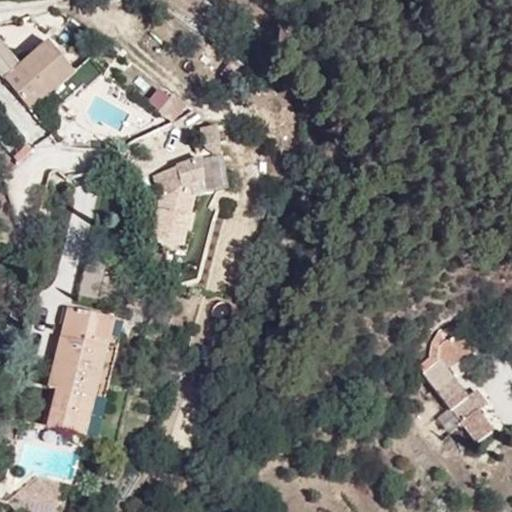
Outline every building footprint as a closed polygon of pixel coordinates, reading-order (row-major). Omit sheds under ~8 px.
[(65,58),(49,39),(18,64),(0,41),(0,75),(30,112),(45,98),(33,84),(65,58)] [(45,98),(77,72),(65,58),(33,84),(45,98)] [(233,58),(219,74),(229,83),(243,66),(233,58)] [(182,108),(196,120),(210,102),(196,90),(182,108)] [(245,143),(242,126),(226,128),(228,146),(245,143)] [(181,134),(161,144),(170,157),(194,147),(181,134)] [(229,191),(225,157),(162,168),(165,194),(199,190),(200,196),(229,191)] [(202,201),(229,191),(200,196),(199,190),(171,193),(185,209),(195,215),(202,201)] [(116,280),(124,247),(101,241),(92,274),(116,280)] [(107,330),(115,294),(77,285),(63,350),(74,352),(69,372),(62,407),(87,413),(97,373),(110,376),(119,333),(107,330)] [(119,333),(127,296),(115,294),(107,330),(119,333)] [(438,362),(461,334),(441,348),(433,368),(422,376),(477,446),(492,434),(476,413),(465,399),(444,373),(438,362)] [(474,357),(461,334),(438,362),(444,373),(474,357)] [(69,372),(74,352),(63,350),(59,370),(69,372)] [(101,416),(110,376),(97,373),(87,413),(101,416)] [(473,392),(465,399),(476,413),(485,407),(473,392)] [(121,455),(127,428),(105,424),(100,450),(121,455)]
